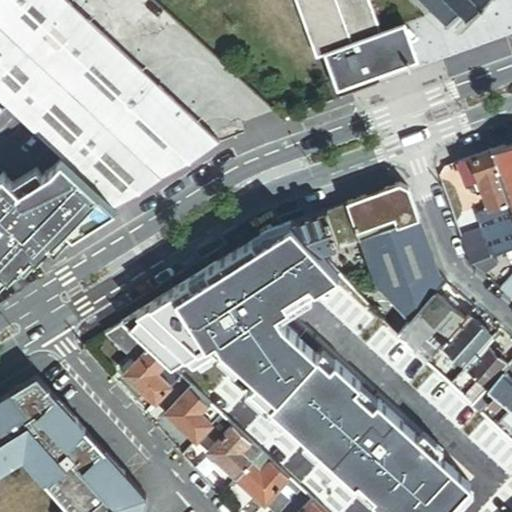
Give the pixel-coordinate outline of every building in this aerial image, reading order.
[(0,0),(0,71),(68,1),(66,0),(0,0)] [(357,79),(402,62),(390,28),(380,31),(367,0),(298,0),(318,54),(325,51),(336,80),(355,74),(357,79)] [(421,0),(449,26),(464,11),(468,15),(483,0),(421,0)] [(0,93),(27,119),(106,36),(68,1),(0,71),(0,93)] [(397,26),(390,28),(402,62),(409,60),(397,26)] [(73,163),(119,207),(224,141),(106,36),(27,119),(73,163)] [(511,141),(491,149),(510,202),(511,207),(511,141)] [(488,210),(510,202),(491,149),(458,161),(466,183),(477,179),(488,210)] [(0,280),(119,207),(73,163),(63,174),(30,192),(25,184),(16,176),(0,192),(0,280)] [(359,237),(360,239),(420,218),(409,186),(400,182),(347,201),(359,237)] [(340,244),(359,237),(347,201),(327,208),(340,244)] [(511,229),(511,207),(510,202),(488,210),(475,215),(480,229),(461,235),(465,246),(511,229)] [(292,221),(320,251),(340,244),(327,208),(292,221)] [(408,320),(420,308),(436,291),(445,280),(441,277),(420,218),(360,239),(377,285),(391,300),(408,320)] [(373,511),(449,511),(470,488),(286,326),(337,275),(288,226),(121,320),(149,346),(166,361),(177,372),(207,359),(373,511)] [(471,263),(511,248),(511,229),(465,246),(471,263)] [(511,275),(500,289),(505,293),(510,286),(511,287),(511,275)] [(436,291),(420,308),(434,321),(449,335),(465,318),(456,309),(446,300),(436,291)] [(450,296),(446,300),(456,309),(460,305),(450,296)] [(434,321),(420,308),(408,320),(396,333),(410,346),(434,321)] [(449,335),(442,343),(466,365),(487,342),(494,335),(470,313),(465,318),(449,335)] [(137,359),(149,346),(121,320),(106,330),(137,359)] [(426,360),(442,343),(449,335),(434,321),(410,346),(426,360)] [(487,342),(466,365),(478,377),(488,386),(505,368),(509,363),(487,342)] [(166,361),(149,346),(137,359),(124,373),(156,402),(170,386),(155,373),(166,361)] [(170,386),(181,375),(177,372),(166,361),(155,373),(170,386)] [(511,374),(505,368),(488,386),(494,391),(488,399),(486,400),(494,407),(504,397),(511,405),(511,374)] [(0,396),(3,401),(0,402),(0,465),(6,462),(2,456),(21,445),(48,475),(43,478),(63,500),(67,497),(78,510),(77,511),(132,511),(138,487),(73,416),(68,420),(50,400),(55,396),(35,374),(0,396)] [(167,412),(192,385),(191,384),(181,375),(170,386),(156,402),(167,412)] [(470,395),(475,400),(481,393),(488,386),(478,377),(465,391),(470,395)] [(206,398),(192,385),(167,412),(197,440),(212,423),(201,413),(210,402),(206,398)] [(488,386),(481,393),(488,399),(494,391),(488,386)] [(212,423),(222,413),(210,402),(201,413),(212,423)] [(511,406),(495,425),(505,434),(511,426),(511,406)] [(222,423),(227,418),(222,413),(212,423),(217,429),(222,423)] [(231,422),(227,418),(222,423),(226,427),(231,422)] [(251,440),(231,422),(226,427),(221,432),(206,449),(237,477),(252,461),(241,451),(251,440)] [(212,423),(197,440),(206,449),(221,432),(217,429),(212,423)] [(226,427),(222,423),(217,429),(221,432),(226,427)] [(252,461),(262,450),(251,440),(241,451),(252,461)] [(262,470),(272,460),(262,450),(252,461),(262,470)] [(290,477),(272,460),(262,470),(252,461),(237,477),(265,503),(290,477)] [(278,511),(292,498),(302,487),(290,477),(265,503),(274,511),(278,511)] [(304,497),(308,493),(302,487),(292,498),(298,504),(304,497)] [(313,498),(308,493),(304,497),(310,502),(313,498)] [(298,504),(292,498),(278,511),(299,511),(310,502),(304,497),(298,504)] [(328,511),(313,498),(310,502),(299,511),(328,511)]
